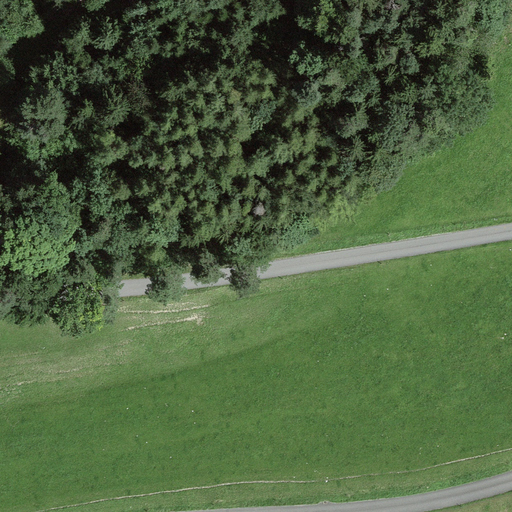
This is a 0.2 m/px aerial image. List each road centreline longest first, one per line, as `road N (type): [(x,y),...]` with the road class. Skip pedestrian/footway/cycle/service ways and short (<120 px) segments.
road 1 (unclassified): [(0,295),(280,266),(511,227)]
road 2 (unclassified): [(313,511),(419,500),(511,475)]
